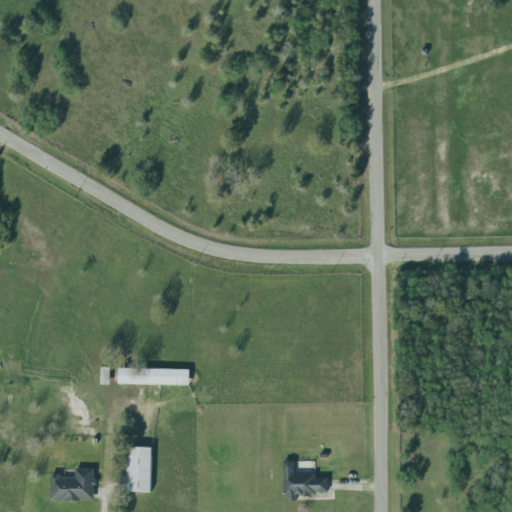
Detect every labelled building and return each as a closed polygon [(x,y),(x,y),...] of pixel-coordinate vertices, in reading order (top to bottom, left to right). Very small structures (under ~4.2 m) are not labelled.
[(101,384),(110,384),(110,368),(101,368),(101,384)] [(190,386),(190,370),(119,369),(119,384),(190,386)] [(152,448),(128,448),(127,492),(151,492),(152,448)] [(328,495),(328,479),(316,479),(316,474),(295,475),(294,462),(283,462),(284,501),(297,501),(297,495),(328,495)] [(51,475),(60,476),(60,479),(76,479),(76,470),(94,470),(94,481),(96,481),(96,486),(94,486),(94,501),(80,501),(80,502),(51,502),(51,475)]
